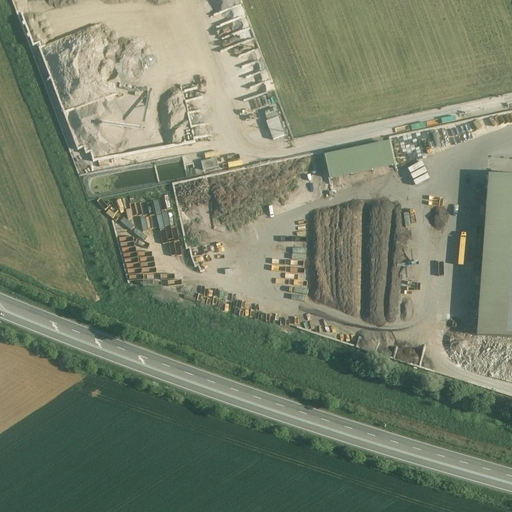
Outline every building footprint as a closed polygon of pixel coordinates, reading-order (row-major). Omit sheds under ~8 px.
[(326,181),(392,167),(387,143),(321,156),(326,181)] [(216,160),(203,162),(204,170),(217,168),(216,160)] [(233,172),(171,184),(179,222),(217,215),(216,209),(223,208),(223,206),(215,207),(210,181),(213,181),(214,188),(222,187),(222,190),(236,188),(233,172)] [(511,175),(491,174),(479,335),(511,337),(511,175)] [(127,243),(125,285),(174,287),(174,281),(161,280),(161,261),(152,261),(152,255),(136,254),(137,243),(127,243)] [(209,255),(211,262),(198,265),(200,272),(207,270),(210,281),(241,273),(237,255),(224,258),(223,252),(209,255)]
